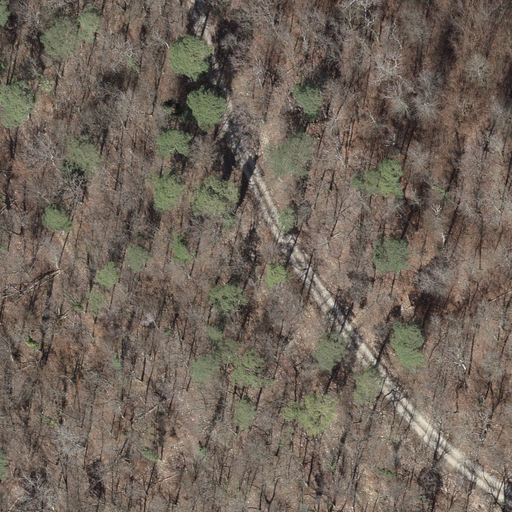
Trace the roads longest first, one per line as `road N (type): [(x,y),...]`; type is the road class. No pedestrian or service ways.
road 1 (track): [(511,498),(479,478),(321,291),(257,178),(196,0)]
road 2 (track): [(0,151),(14,189),(135,367),(256,495),(283,511)]
road 3 (track): [(371,511),(316,417),(242,212),(236,125)]
